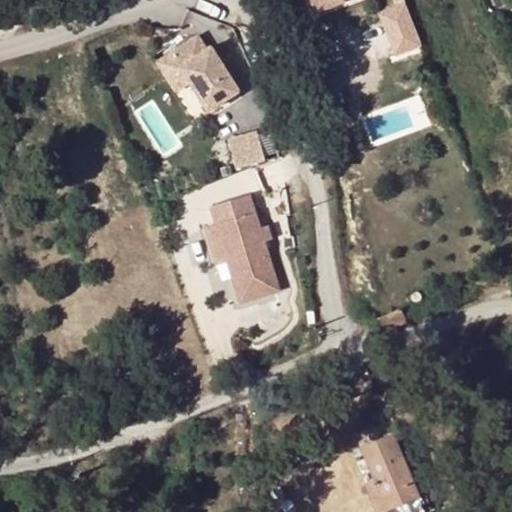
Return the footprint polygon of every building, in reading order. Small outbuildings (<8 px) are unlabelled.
[(292,9),(287,0),(267,0),(274,17),(292,9)] [(311,0),(317,14),(341,4),(339,0),(311,0)] [(412,2),(382,10),(396,57),(425,49),(412,2)] [(194,35),(169,52),(189,83),(207,109),(236,88),(208,46),(204,49),(194,35)] [(176,92),(189,83),(169,52),(156,61),(176,92)] [(307,77),(319,106),(325,104),(347,95),(336,66),(313,75),(307,77)] [(347,95),(325,104),(330,117),(353,108),(347,95)] [(263,131),(232,135),(237,166),(267,161),(263,131)] [(261,226),(251,193),(213,205),(218,223),(209,225),(220,262),(229,259),(241,300),(280,288),(265,240),(261,226)] [(269,224),(261,226),(265,240),(273,237),(269,224)] [(315,310),(307,311),(308,325),(317,324),(315,310)] [(379,328),(384,325),(387,331),(408,323),(403,310),(377,321),(379,328)] [(366,449),(380,482),(391,511),(422,499),(396,437),(366,449)] [(371,485),(381,511),(389,511),(391,511),(380,482),(371,485)] [(435,511),(428,496),(422,499),(428,511),(435,511)] [(428,511),(422,499),(391,511),(389,511),(428,511)]
